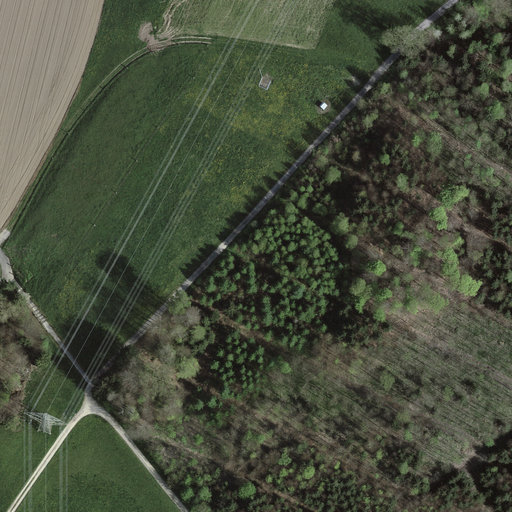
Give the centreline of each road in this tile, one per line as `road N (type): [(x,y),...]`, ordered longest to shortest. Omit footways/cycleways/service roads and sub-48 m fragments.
road 1 (track): [(381,69),(203,39),(150,48),(83,106),(0,239)]
road 2 (track): [(90,384),(381,69)]
road 3 (track): [(183,511),(111,419),(89,408)]
road 4 (track): [(8,511),(89,408)]
